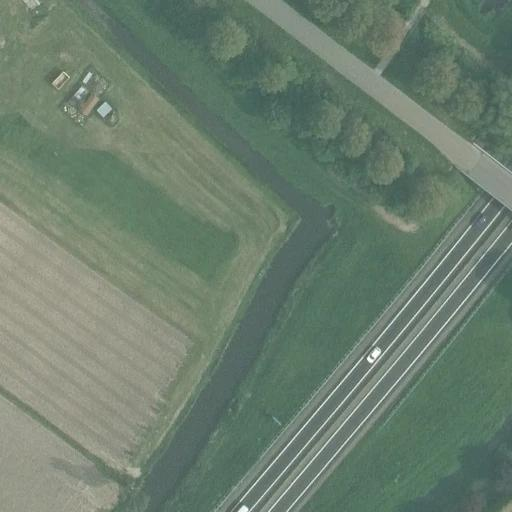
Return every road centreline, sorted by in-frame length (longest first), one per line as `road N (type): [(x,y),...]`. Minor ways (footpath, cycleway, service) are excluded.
road 1 (trunk): [(511,178),(234,511)]
road 2 (trunk): [(272,511),(511,225)]
road 3 (unclassified): [(511,193),(267,0)]
